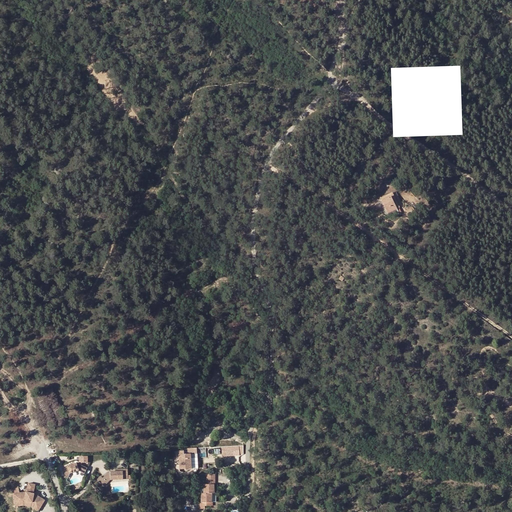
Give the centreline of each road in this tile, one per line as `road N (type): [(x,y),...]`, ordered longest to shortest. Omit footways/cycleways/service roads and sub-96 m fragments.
road 1 (residential): [(327,79),(263,174),(253,234),(272,331),(248,447),(249,511)]
road 2 (unclassified): [(327,79),(511,213)]
